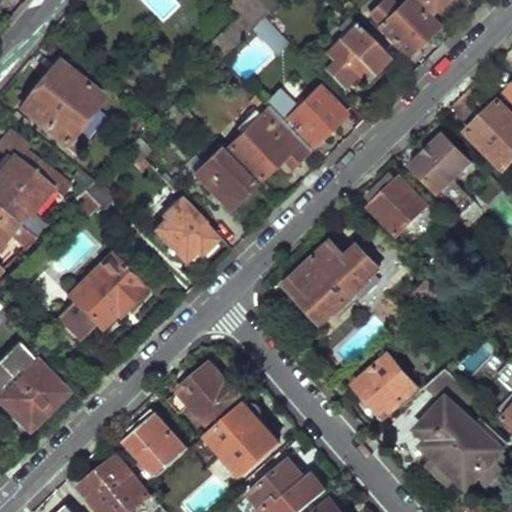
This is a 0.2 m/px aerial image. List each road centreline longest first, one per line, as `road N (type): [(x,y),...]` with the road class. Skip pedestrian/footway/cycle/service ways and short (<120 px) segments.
road 1 (residential): [(217,301),(511,15)]
road 2 (residential): [(0,510),(217,301)]
road 3 (residential): [(217,301),(407,511)]
